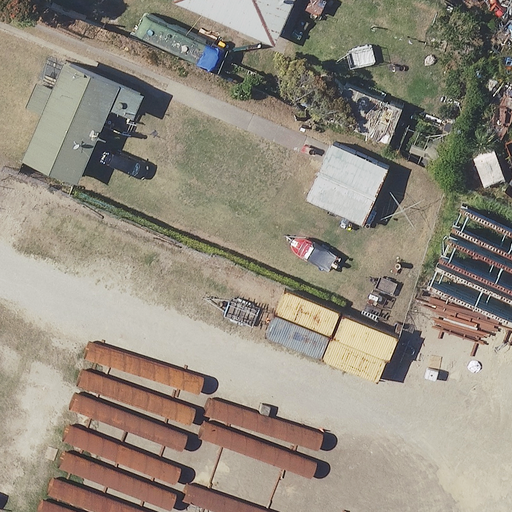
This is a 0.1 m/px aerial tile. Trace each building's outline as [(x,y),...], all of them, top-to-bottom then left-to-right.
[(294,0),(188,0),(277,39),(294,0)] [(122,147),(130,129),(106,119),(113,105),(136,115),(145,95),(46,52),(24,101),(43,109),(23,155),(79,179),(97,136),(122,147)] [(404,106),(338,81),(325,115),(390,141),(404,106)] [(454,140),(403,122),(393,151),(444,169),(454,140)] [(391,165),(333,139),(308,194),(366,220),(391,165)]
